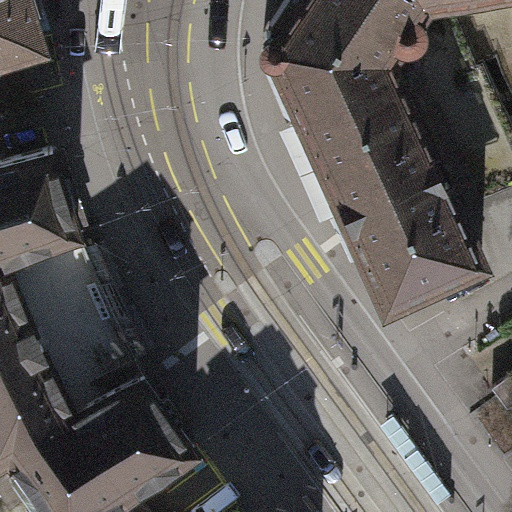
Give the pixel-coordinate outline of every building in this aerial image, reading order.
[(0,0),(0,52),(32,43),(18,0),(0,0)] [(273,54),(301,115),(397,73),(387,53),(394,42),(406,46),(419,41),(421,40),(427,25),(423,14),(420,10),(416,9),(422,0),(296,0),(276,30),(268,27),(266,27),(257,32),(255,35),(254,43),(258,52),(268,56),(273,54)] [(480,258),(397,73),(301,115),(384,301),(480,258)] [(0,255),(76,227),(49,143),(0,158),(0,255)] [(76,227),(0,255),(0,453),(6,449),(143,363),(76,227)] [(53,511),(93,511),(125,488),(195,440),(143,363),(6,449),(53,511)] [(511,377),(507,370),(489,383),(499,397),(506,406),(511,401),(511,377)] [(142,511),(125,488),(93,511),(142,511)]
